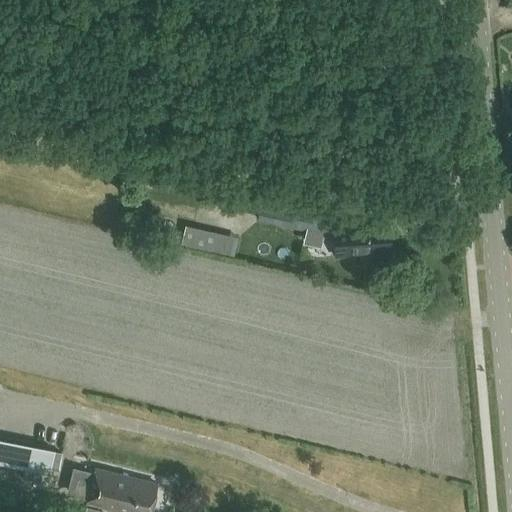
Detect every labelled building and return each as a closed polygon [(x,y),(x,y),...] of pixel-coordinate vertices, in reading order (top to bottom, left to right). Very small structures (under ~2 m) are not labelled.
[(310,226),(316,199),(245,183),(239,211),(310,226)] [(365,225),(365,222),(333,225),(335,255),(389,250),(387,223),(365,225)] [(196,226),(192,246),(232,255),(237,236),(196,226)] [(0,463),(54,475),(62,476),(67,452),(0,439),(0,463)] [(94,466),(87,499),(117,506),(118,503),(150,510),(157,480),(94,466)]
